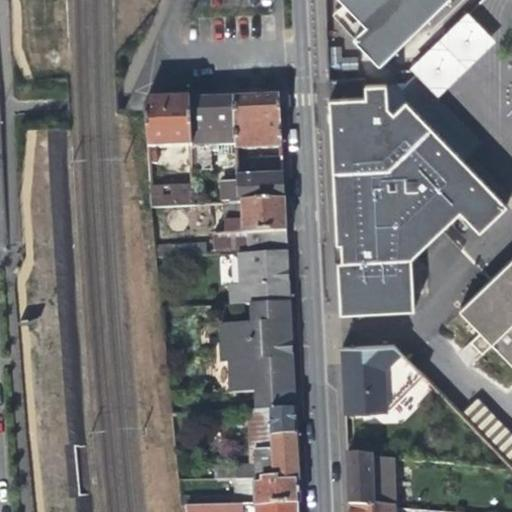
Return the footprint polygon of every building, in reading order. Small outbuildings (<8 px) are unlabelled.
[(343,0),(331,12),(353,34),(370,17),(362,10),(358,15),(344,0),(343,0)] [(344,0),(358,15),(362,10),(370,17),(353,34),(379,62),(442,0),(344,0)] [(48,25),(46,10),(13,11),(16,53),(27,53),(27,61),(49,60),(49,52),(60,52),(58,25),(48,25)] [(57,10),(46,10),(48,25),(58,25),(57,10)] [(468,14),(409,70),(414,75),(438,99),(496,43),(468,14)] [(365,101),(329,102),(335,246),(332,246),(332,255),(332,265),(336,265),(338,316),(413,314),(411,261),(459,215),(479,235),(506,209),(407,105),(405,85),(365,87),(365,101)] [(259,97),(234,98),(236,143),(236,149),(281,146),(278,96),(259,97)] [(202,145),(236,143),(234,98),(207,99),(186,100),(189,145),(191,171),(203,170),(202,145)] [(146,147),(189,145),(186,100),(175,100),(143,101),(146,147)] [(237,159),(238,181),(238,202),(240,202),(284,200),(281,158),(237,159)] [(221,203),(238,202),(238,181),(220,181),(221,203)] [(148,188),(149,207),(193,204),(191,185),(148,188)] [(215,254),(237,253),(286,250),(284,200),(240,202),(240,218),(223,220),(223,226),(216,227),(217,235),(214,235),(215,254)] [(155,258),(178,256),(206,255),(206,245),(154,248),(155,258)] [(229,304),(249,304),(289,302),(286,250),(237,253),(238,282),(227,283),(229,304)] [(511,264),(461,314),(481,334),(472,343),(484,356),(493,348),(511,367),(511,264)] [(217,323),(219,357),(292,353),(291,346),(289,302),(249,304),(250,321),(217,323)] [(343,388),(344,410),(387,408),(421,371),(409,360),(392,341),(340,344),(343,388)] [(253,392),(254,410),(269,409),(294,408),(293,382),(292,353),(219,357),(219,361),(226,361),(228,393),(247,392),(253,392)] [(248,410),(247,392),(228,393),(229,411),(248,410)] [(254,449),(256,477),(298,476),(296,434),(294,408),(269,409),(270,448),(254,449)] [(248,450),(254,449),(270,448),(269,409),(254,410),(248,410),(248,413),(246,412),(248,450)] [(391,457),(371,456),(346,454),(347,480),(348,504),(372,506),(393,507),(391,457)] [(216,478),(234,478),(247,478),(246,465),(216,465),(216,478)] [(251,477),(253,504),(299,503),(298,484),(298,476),(256,477),(251,477)] [(234,478),(236,505),(240,505),(253,504),(251,477),(247,478),(234,478)] [(299,511),(299,503),(253,504),(253,511),(299,511)]
